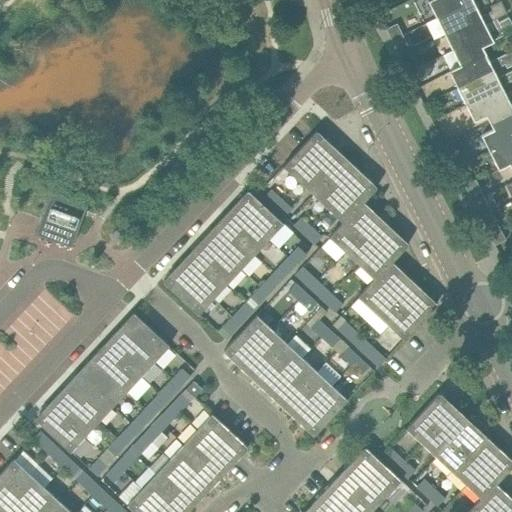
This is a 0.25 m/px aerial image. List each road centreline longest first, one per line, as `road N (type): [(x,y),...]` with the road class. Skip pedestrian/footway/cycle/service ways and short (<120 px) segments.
road 1 (residential): [(131,275),(347,54)]
road 2 (residential): [(480,307),(347,54)]
road 3 (residential): [(291,470),(275,422),(131,275)]
road 4 (residential): [(0,412),(111,296)]
road 5 (residential): [(111,296),(55,270),(40,274),(0,317)]
